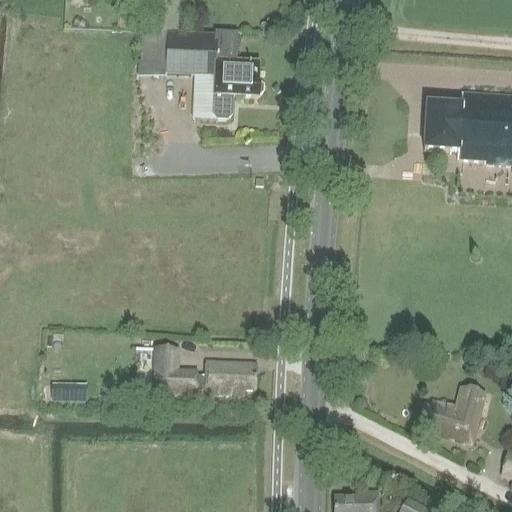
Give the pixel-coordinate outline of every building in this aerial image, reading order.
[(139,0),(139,35),(168,37),(179,37),(178,0),(139,0)] [(168,37),(139,35),(138,60),(166,62),(168,37)] [(217,123),(227,123),(232,119),(233,99),(258,100),(260,67),(236,66),(237,37),(218,36),(217,39),(179,37),(168,37),(166,62),(166,76),(215,78),(213,118),(217,123)] [(426,107),(423,154),(459,156),(458,160),(501,164),(500,173),(511,173),(511,99),(462,96),(461,109),(426,107)] [(206,366),(205,379),(199,379),(199,373),(180,372),(180,352),(153,351),(153,401),(197,401),(197,395),(205,395),(205,399),(243,400),(245,394),(255,394),(256,368),(206,366)] [(87,390),(71,389),(71,405),(86,405),(87,390)] [(424,431),(464,445),(472,447),(486,398),(463,392),(458,412),(431,404),(429,410),(426,408),(420,427),(425,429),(424,431)] [(358,498),(334,498),(333,511),(379,511),(379,493),(358,493),(358,498)] [(423,511),(407,503),(402,511),(423,511)]
